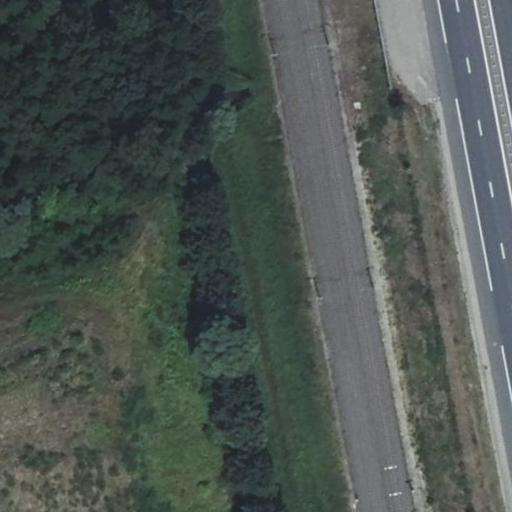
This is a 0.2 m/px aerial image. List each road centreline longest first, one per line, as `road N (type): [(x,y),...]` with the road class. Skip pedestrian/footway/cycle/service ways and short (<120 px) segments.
road 1 (track): [(0,256),(60,227),(146,274),(204,511)]
road 2 (motorway): [(454,0),(511,308)]
